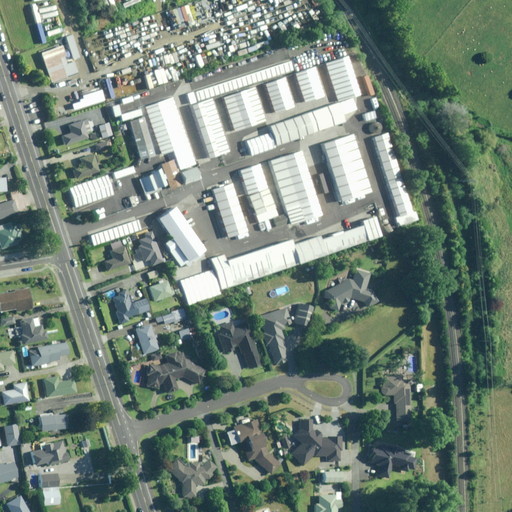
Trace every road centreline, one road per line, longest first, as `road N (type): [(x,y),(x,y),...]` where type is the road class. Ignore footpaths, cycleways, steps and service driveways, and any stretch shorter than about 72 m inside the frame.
road 1 (secondary): [(62,253),(0,63)]
road 2 (secondary): [(122,432),(62,253)]
road 3 (residential): [(122,432),(292,379)]
